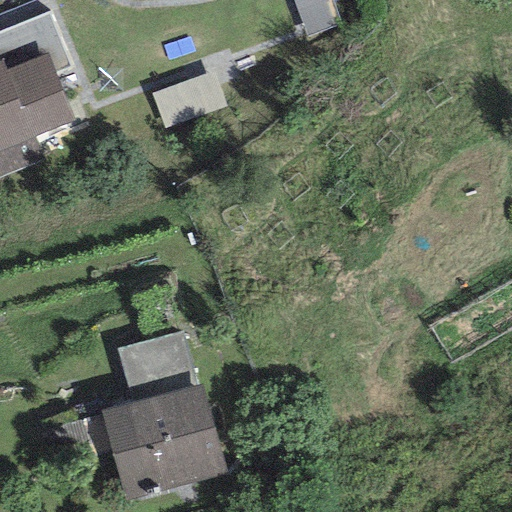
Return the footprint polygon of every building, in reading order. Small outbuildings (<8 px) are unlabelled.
[(0,32),(0,61),(2,61),(5,70),(46,54),(54,74),(71,67),(50,12),(0,32)] [(0,61),(0,179),(42,163),(32,138),(73,122),(54,74),(46,54),(5,70),(2,61),(0,61)] [(174,127),(233,103),(220,69),(160,93),(174,127)] [(117,349),(131,403),(195,386),(181,332),(117,349)] [(131,403),(99,412),(123,501),(225,473),(201,384),(195,386),(131,403)]
